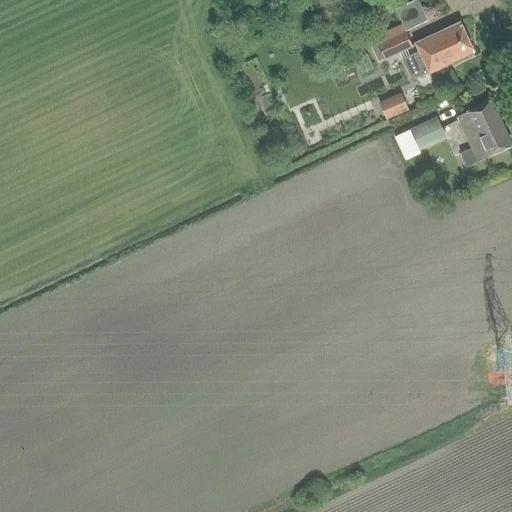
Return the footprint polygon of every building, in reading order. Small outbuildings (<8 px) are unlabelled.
[(334,21),(337,28),(356,19),(352,11),(349,12),(345,2),(320,14),(325,26),(334,21)] [(410,40),(402,23),(374,36),(385,61),(413,47),(410,40)] [(415,79),(428,74),(473,53),(459,23),(415,44),(419,51),(401,59),(410,77),(415,79)] [(400,94),(379,103),(386,120),(407,111),(400,94)] [(460,154),(466,166),(511,144),(492,102),(457,118),(471,149),(460,154)] [(419,151),(447,138),(437,117),(409,129),(419,151)]
